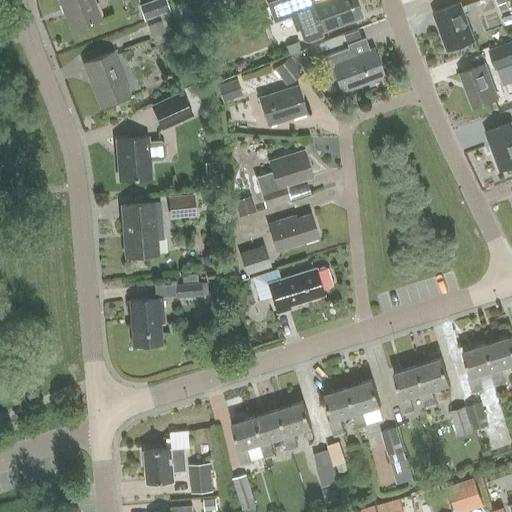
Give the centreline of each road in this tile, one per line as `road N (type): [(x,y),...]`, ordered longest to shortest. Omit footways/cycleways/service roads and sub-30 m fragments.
road 1 (residential): [(99,414),(66,122),(16,0)]
road 2 (residential): [(425,93),(349,121),(344,136),(368,335)]
road 3 (residential): [(99,414),(368,335)]
road 4 (residential): [(508,289),(425,93)]
road 5 (residential): [(368,335),(508,289)]
